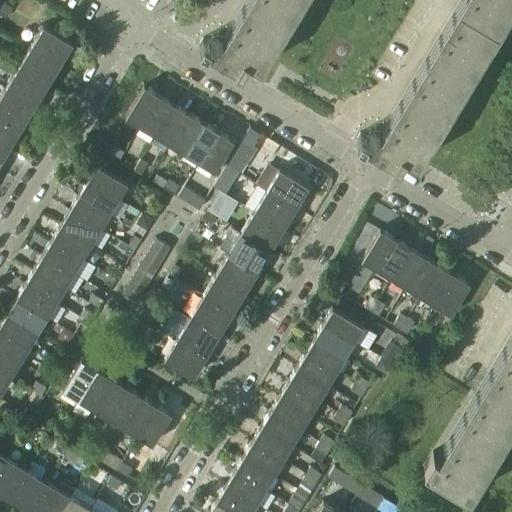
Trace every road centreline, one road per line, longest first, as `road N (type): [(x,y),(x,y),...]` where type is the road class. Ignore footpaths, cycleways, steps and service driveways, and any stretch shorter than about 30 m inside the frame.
road 1 (residential): [(156,511),(365,166)]
road 2 (residential): [(128,22),(365,166)]
road 3 (residential): [(128,22),(0,235)]
road 4 (residential): [(365,166),(511,254)]
